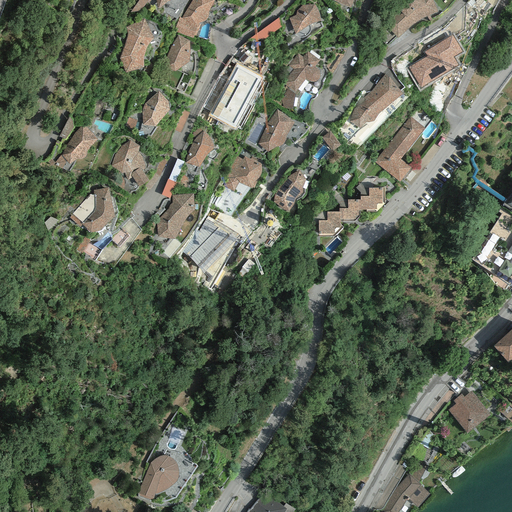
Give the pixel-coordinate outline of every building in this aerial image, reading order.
[(213,1),(212,0),(193,0),(182,20),(180,18),(175,30),(193,38),(195,32),(197,32),(200,22),(204,22),(206,20),(209,16),(208,11),(213,1)] [(402,0),(405,6),(385,25),(398,37),(420,19),(436,12),(431,0),(402,0)] [(473,8),(468,3),(457,15),(459,20),(464,21),(474,12),(473,8)] [(296,16),(290,19),(295,33),(309,24),(320,21),(317,11),(314,6),(302,6),(298,12),(296,16)] [(128,35),(120,58),(126,73),(143,67),(142,58),(147,46),(153,39),(144,20),(127,28),(128,35)] [(467,34),(458,22),(451,26),(448,26),(443,36),(435,60),(447,64),(453,56),(458,56),(460,52),(461,41),(467,34)] [(189,42),(178,36),(172,46),(168,55),(167,60),(168,68),(163,83),(184,93),(191,77),(195,64),(194,54),(190,48),(189,42)] [(313,67),(318,60),(306,51),(301,58),(297,55),(290,65),(294,68),(283,82),(295,91),(305,78),(310,81),(315,81),(318,79),(319,75),(319,72),(317,70),(313,67)] [(235,70),(227,66),(222,74),(230,79),(235,70)] [(388,79),(385,76),(372,91),(365,97),(367,100),(354,110),(351,121),(359,128),(365,122),(373,121),(378,113),(401,94),(389,78),(388,79)] [(234,98),(224,90),(207,111),(206,115),(203,113),(199,118),(210,125),(213,120),(218,124),(225,116),(233,111),(232,104),(234,98)] [(294,95),(288,90),(282,100),(283,107),(292,108),(294,95)] [(167,102),(158,93),(145,105),(143,109),(143,115),(143,124),(155,126),(168,110),(167,102)] [(293,123),(277,111),(270,122),(258,143),(268,151),(275,147),(280,146),(285,141),(286,136),(293,123)] [(412,118),(374,162),(399,184),(412,169),(399,158),(425,129),(412,118)] [(65,148),(62,155),(69,164),(76,159),(81,159),(84,157),(86,155),(87,150),(91,145),(97,138),(83,126),(77,133),(76,138),(65,148)] [(210,140),(203,132),(194,142),(188,153),(186,163),(199,167),(202,161),(212,148),(210,140)] [(340,145),(330,132),(323,138),(332,151),(340,145)] [(115,156),(112,166),(121,172),(125,173),(128,179),(132,176),(139,186),(148,181),(141,171),(144,168),(141,158),(137,152),(139,147),(130,141),(122,146),(115,156)] [(178,156),(170,177),(176,179),(184,158),(178,156)] [(260,165),(245,158),(244,161),(237,158),(227,175),(229,178),(215,207),(232,214),(243,191),(252,188),(256,178),(260,172),(260,165)] [(276,200),(275,202),(289,211),(293,205),(294,199),(302,193),(301,186),(305,180),(299,171),(290,177),(276,193),(275,197),(276,200)] [(170,195),(176,180),(168,177),(162,191),(170,195)] [(381,189),(370,189),(368,187),(375,179),(365,179),(357,188),(360,191),(361,200),(344,201),(335,192),(331,196),(340,204),(340,213),(328,213),(328,222),(319,222),(319,234),(333,234),(333,227),(339,227),(339,218),(353,218),(353,215),(357,215),(357,209),(374,209),(374,202),(381,202),(381,189)] [(90,195),(72,215),(91,232),(97,231),(101,229),(113,217),(107,189),(96,194),(90,195)] [(193,195),(172,196),(173,205),(157,222),(158,236),(174,239),(186,218),(193,210),(193,195)] [(511,196),(505,206),(509,208),(474,259),(510,286),(511,281),(511,196)] [(238,240),(225,223),(215,231),(201,248),(200,258),(209,261),(219,261),(225,258),(238,240)] [(511,357),(511,331),(495,347),(508,361),(511,357)] [(457,405),(450,410),(467,431),(488,414),(471,393),(464,400),(461,396),(454,401),(457,405)] [(151,464),(139,493),(153,498),(155,493),(161,491),(172,484),(176,479),(177,475),(178,471),(176,466),(175,463),(172,461),(168,458),(165,457),(160,458),(155,461),(151,464)] [(426,466),(415,461),(409,475),(397,487),(384,510),(386,511),(397,511),(407,497),(417,506),(428,494),(418,484),(426,466)] [(284,508),(265,494),(249,511),(250,511),(292,511),(294,510),(286,505),(284,508)]
